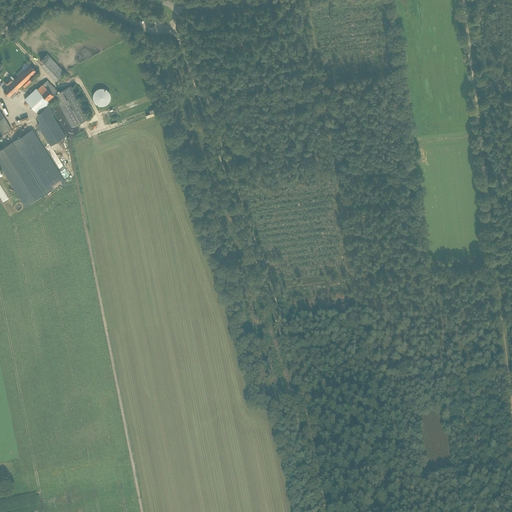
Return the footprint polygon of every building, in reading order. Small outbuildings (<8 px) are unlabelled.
[(41,65),(44,69),(56,81),(65,72),(47,54),(40,60),(43,63),(41,65)] [(18,76),(13,80),(12,82),(18,88),(36,71),(30,65),(25,70),(23,68),(16,74),(18,76)] [(12,82),(13,80),(10,77),(4,83),(7,86),(3,90),(9,96),(18,88),(12,82)] [(47,80),(37,89),(50,103),(51,104),(56,99),(72,127),(89,118),(71,85),(58,92),(47,80)] [(36,88),(24,99),(39,114),(42,110),(46,118),(37,124),(50,145),(65,136),(52,115),(54,114),(49,104),(50,103),(37,89),(36,88)] [(93,97),(93,100),(94,102),(96,104),(98,105),(101,106),(103,106),(106,105),(108,104),(109,102),(110,99),(111,97),(110,94),(109,92),(107,90),(105,89),(103,88),(100,88),(98,89),(96,90),(94,92),(93,95),(93,97)] [(4,117),(0,118),(0,135),(11,129),(4,117)] [(65,182),(32,130),(0,149),(0,166),(25,207),(65,182)]
